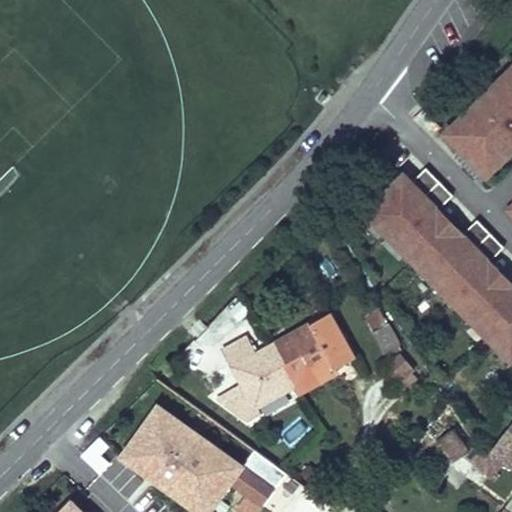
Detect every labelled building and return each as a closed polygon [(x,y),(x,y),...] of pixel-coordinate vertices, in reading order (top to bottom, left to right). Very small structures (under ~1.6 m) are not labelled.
[(511,67),(447,132),(487,174),(511,149),(511,67)] [(453,194),(427,167),(402,190),(395,183),(366,211),(408,254),(437,225),(429,218),(453,194)] [(511,217),(511,198),(502,208),(511,217)] [(480,270),(505,246),(478,219),(453,242),(446,234),(417,263),(459,306),(488,278),(480,270)] [(408,254),(417,263),(446,234),(437,225),(408,254)] [(459,306),(468,315),(497,287),(488,278),(459,306)] [(511,287),(505,294),(497,287),(468,315),(511,358),(511,357),(511,287)] [(402,349),(379,308),(365,316),(384,349),(386,348),(391,356),(402,349)] [(260,413),(255,405),(287,388),(285,385),(294,380),(301,391),(338,370),(336,367),(355,356),(334,317),(338,315),(335,310),(277,341),(276,342),(257,352),(248,336),(224,349),(242,382),(219,395),(249,419),(260,413)] [(398,355),(384,366),(398,383),(412,371),(398,355)] [(398,383),(393,387),(402,398),(418,385),(412,371),(398,383)] [(245,460),(156,397),(115,454),(118,456),(196,511),(208,511),(210,510),(245,460)] [(511,422),(492,449),(511,465),(511,422)] [(439,439),(454,460),(463,453),(468,449),(453,428),(439,439)] [(109,445),(98,434),(78,453),(98,474),(111,462),(101,452),(109,445)] [(501,460),(489,453),(481,449),(481,448),(480,449),(474,445),(468,449),(463,453),(488,474),(501,460)] [(264,505),(276,489),(243,465),(231,481),(264,505)] [(96,511),(79,495),(76,492),(55,511),(96,511)]
